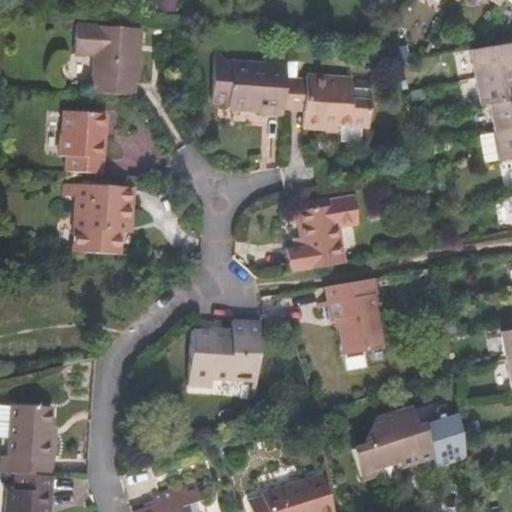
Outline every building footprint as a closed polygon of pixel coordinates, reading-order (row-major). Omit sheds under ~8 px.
[(160,0),(160,12),(180,13),(180,0),(160,0)] [(96,56),(94,94),(133,96),(134,80),(139,81),(140,54),(133,54),(135,28),(77,24),(75,54),(96,56)] [(511,72),(511,43),(472,51),(476,78),(511,72)] [(394,48),(397,63),(407,60),(404,47),(394,48)] [(260,114),(283,116),(284,107),(286,79),(287,56),(264,55),(264,63),(215,60),(213,98),(230,98),(229,104),(261,106),(260,114)] [(511,100),(511,72),(476,78),(481,105),(490,104),(511,100)] [(286,79),(284,107),(305,110),(305,128),(325,129),(325,124),(368,128),(369,102),(350,101),(351,78),(305,75),(305,80),(286,79)] [(511,100),(490,104),(495,132),(511,129),(511,100)] [(66,157),(65,171),(101,174),(104,130),(98,129),(98,114),(65,112),(64,135),(60,135),(59,157),(66,157)] [(511,129),(495,132),(500,160),(501,160),(511,158),(511,129)] [(485,163),(500,160),(495,132),(481,134),(485,163)] [(511,158),(501,160),(508,197),(510,197),(511,196),(511,158)] [(77,197),(74,253),(121,256),(122,222),(132,222),(133,188),(67,185),(66,197),(77,197)] [(295,254),(299,271),(344,263),(338,227),(358,223),(353,196),(328,201),(330,206),(294,211),(302,253),(295,254)] [(373,279),(326,287),(331,321),(338,320),(343,356),(381,349),(372,295),(376,294),(373,279)] [(254,379),(258,323),(230,321),(229,331),(191,328),(186,384),(210,387),(211,377),(254,379)] [(511,330),(502,332),(506,361),(511,359),(511,330)] [(0,453),(0,458),(0,473),(15,474),(49,477),(52,440),(47,439),(49,406),(10,404),(5,453),(0,453)] [(433,467),(464,459),(461,442),(456,415),(417,427),(414,414),(402,418),(395,413),(378,417),(376,417),(363,437),(365,443),(348,448),(356,476),(369,472),(376,463),(395,458),(396,462),(409,459),(410,463),(431,458),(433,467)] [(397,467),(410,463),(409,459),(396,462),(397,467)] [(49,494),(51,477),(49,477),(15,474),(13,491),(5,490),(3,511),(42,511),(44,493),(49,494)] [(258,497),(246,502),(248,511),(329,511),(318,474),(257,494),(258,497)] [(139,511),(204,511),(195,483),(150,498),(153,507),(139,511)]
